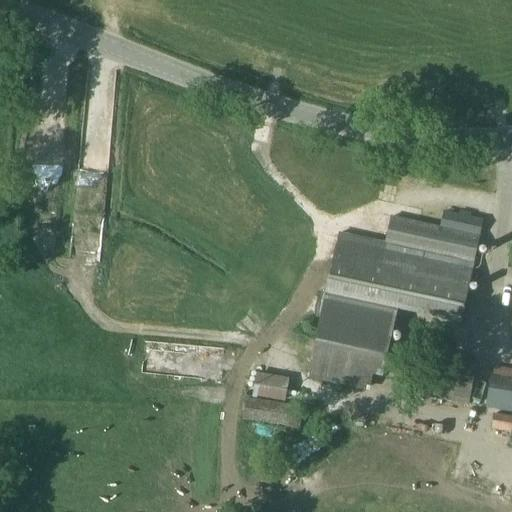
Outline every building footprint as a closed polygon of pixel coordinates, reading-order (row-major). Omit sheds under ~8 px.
[(37,154),(52,160),(61,136),(47,131),(37,154)] [(385,242),(339,232),(325,294),(462,323),(484,219),(459,214),(456,230),(391,216),(385,242)] [(324,298),(307,377),(369,391),(373,375),(384,377),(396,313),(324,298)] [(145,341),(141,374),(222,382),(225,348),(145,341)] [(469,405),(477,359),(427,349),(419,395),(469,405)] [(511,413),(511,369),(493,367),(486,408),(511,413)] [(247,384),(245,396),(274,399),(275,388),(247,384)] [(322,409),(255,401),(249,441),(316,450),(322,409)] [(511,416),(494,414),(492,430),(507,432),(504,446),(511,447),(511,416)]
